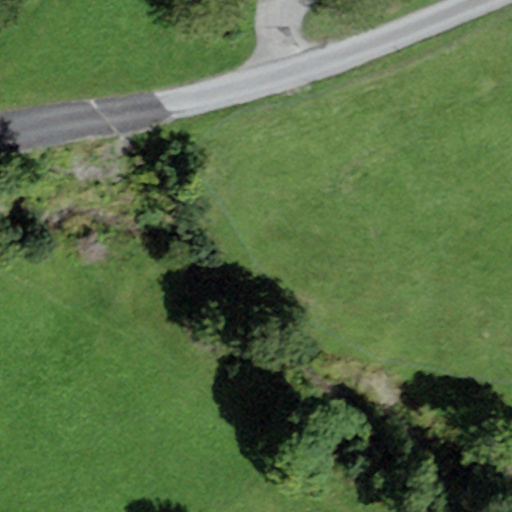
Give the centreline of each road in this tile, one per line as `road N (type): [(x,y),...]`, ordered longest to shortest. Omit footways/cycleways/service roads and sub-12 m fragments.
road 1 (unclassified): [(274,73),(122,112),(0,129)]
road 2 (unclassified): [(274,73),(470,0)]
